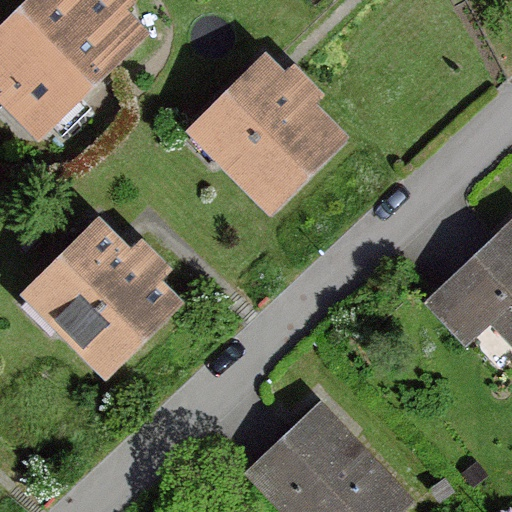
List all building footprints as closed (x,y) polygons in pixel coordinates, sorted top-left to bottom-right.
[(23,0),(0,22),(0,128),(25,155),(135,52),(116,32),(132,18),(115,0),(23,0)] [(276,88),(253,66),(177,146),(263,226),(336,149),(305,120),(319,106),(287,76),(276,88)] [(511,218),(416,314),(459,357),(479,337),(511,369),(511,218)] [(116,259),(84,229),(9,309),(94,390),(168,312),(146,292),(159,277),(127,247),(116,259)] [(401,511),(407,507),(305,409),(232,484),(260,511),(401,511)]
